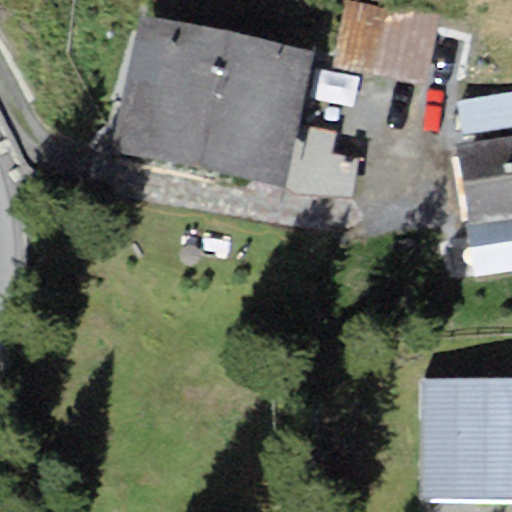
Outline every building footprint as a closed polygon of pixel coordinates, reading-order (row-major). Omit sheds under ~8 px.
[(350,0),(342,0),(330,65),(430,84),(443,18),(350,0)] [(312,50),(139,13),(110,148),(282,185),(295,125),(312,50)] [(335,131),(295,125),(282,185),(297,193),(353,195),(357,163),(332,157),(335,131)] [(511,221),(511,135),(453,145),(467,229),(511,221)] [(511,378),(420,378),(420,501),(511,501),(511,378)]
